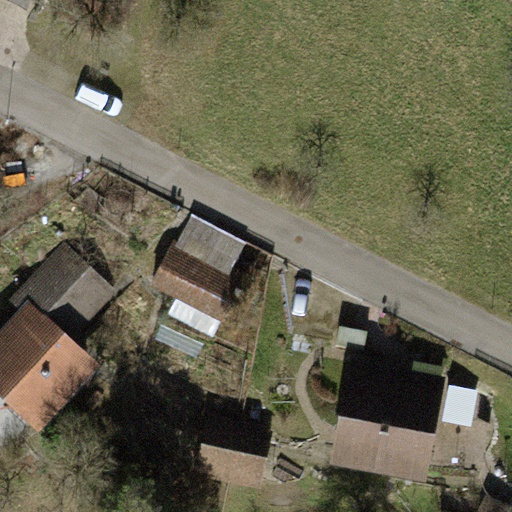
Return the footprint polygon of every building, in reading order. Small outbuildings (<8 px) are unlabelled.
[(178,243),(157,283),(232,322),(252,281),(234,272),(249,242),(197,215),(181,245),(178,243)] [(115,291),(71,248),(19,303),(36,318),(4,351),(0,347),(0,376),(20,396),(13,405),(33,424),(88,367),(64,345),(115,291)] [(406,374),(359,365),(341,459),(428,476),(444,392),(404,385),(406,374)] [(235,474),(246,430),(215,423),(212,435),(194,430),(190,445),(209,450),(205,467),(235,474)] [(273,436),(246,430),(235,474),(264,480),(273,436)]
